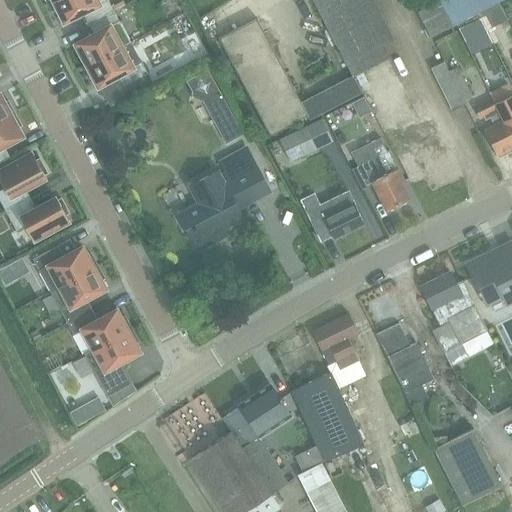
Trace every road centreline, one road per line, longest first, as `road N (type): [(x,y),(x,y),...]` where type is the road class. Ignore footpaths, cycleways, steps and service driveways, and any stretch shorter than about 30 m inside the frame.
road 1 (residential): [(190,377),(0,16)]
road 2 (tertiary): [(190,377),(336,282),(511,198)]
road 3 (tertiary): [(0,506),(190,377)]
